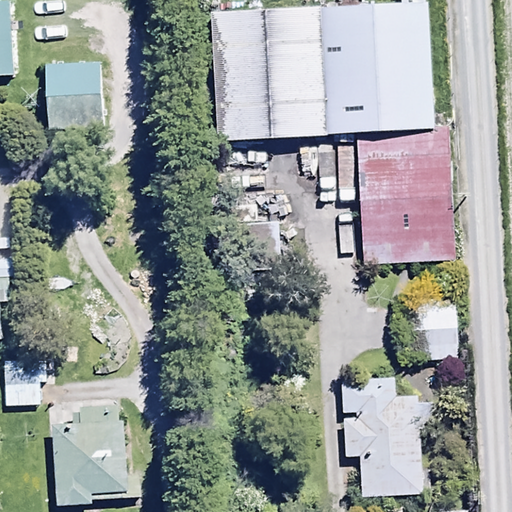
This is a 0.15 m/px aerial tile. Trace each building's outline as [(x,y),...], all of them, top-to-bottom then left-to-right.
[(352,135),(432,129),(424,0),(399,0),(400,6),(206,18),(213,143),(352,135)] [(0,79),(13,79),(10,6),(0,6),(0,79)] [(45,71),(49,134),(104,130),(100,67),(45,71)] [(432,129),(352,135),(359,267),(452,261),(444,128),(432,129)] [(235,223),(236,274),(276,274),(276,225),(255,225),(254,208),(232,208),(232,223),(235,223)] [(0,304),(8,304),(7,282),(16,281),(15,262),(0,262),(0,252),(10,252),(9,227),(0,227),(0,304)] [(394,302),(394,363),(453,362),(453,302),(394,302)] [(37,363),(1,365),(4,410),(39,408),(37,363)] [(358,460),(359,498),(419,495),(414,379),(338,382),(341,461),(358,460)] [(77,425),(48,427),(53,508),(87,506),(87,496),(124,494),(120,425),(114,426),(113,408),(77,411),(77,425)]
